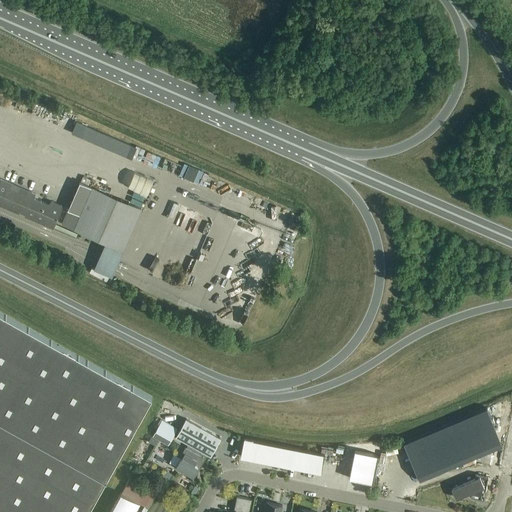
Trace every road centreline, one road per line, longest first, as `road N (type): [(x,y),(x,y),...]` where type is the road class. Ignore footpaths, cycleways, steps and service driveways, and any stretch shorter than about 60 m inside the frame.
road 1 (trunk): [(285,141),(358,200),(380,261),(377,293),(363,329),(330,365),(289,384),(234,386)]
road 2 (trunk): [(285,141),(0,16)]
road 3 (trunk): [(234,386),(270,399),(303,394),(353,375),(432,327),(511,302)]
road 4 (trunk): [(447,0),(462,72),(447,109),(426,132),(372,153),(285,141)]
road 5 (trunk): [(234,386),(0,270)]
road 6 (trunk): [(511,239),(285,141)]
road 7 (residential): [(199,511),(214,486),(235,475),(421,511)]
